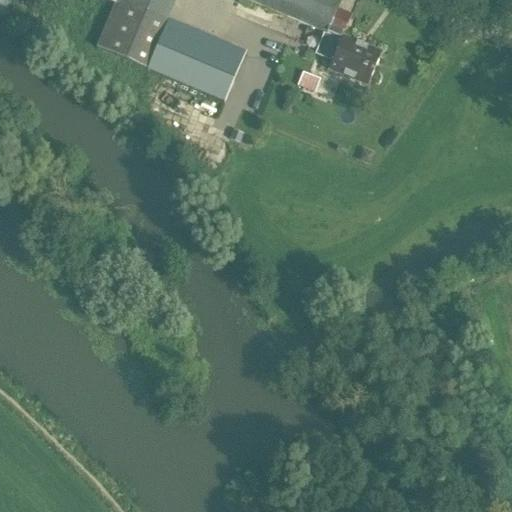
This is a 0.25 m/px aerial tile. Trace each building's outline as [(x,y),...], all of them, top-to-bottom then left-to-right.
[(9,0),(0,0),(0,13),(9,13),(9,0)] [(96,49),(147,71),(165,26),(160,24),(169,0),(103,0),(115,5),(96,49)] [(244,0),(330,35),(320,57),(332,62),(329,69),(368,85),(381,55),(342,39),(350,17),(336,11),(340,0),(244,0)] [(243,59),(165,26),(147,71),(224,103),(243,59)] [(297,87),(315,94),(320,80),(303,73),(297,87)] [(234,131),(230,140),(240,144),(244,134),(234,131)] [(360,154),(358,160),(369,164),(374,153),(368,150),(360,154)]
